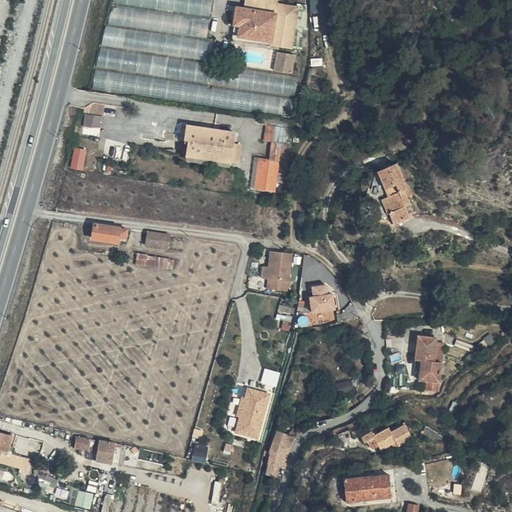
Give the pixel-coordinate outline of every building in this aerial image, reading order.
[(211,13),(213,0),(116,0),(116,1),(211,13)] [(274,0),(242,0),(241,10),(230,8),(228,22),(234,24),(233,36),(268,41),(269,45),(288,48),(294,6),(274,2),(274,0)] [(137,46),(139,29),(106,26),(104,43),(137,46)] [(291,72),(293,70),(294,65),(291,65),(292,54),(278,52),(276,71),(291,72)] [(88,101),(84,125),(102,128),(106,103),(88,101)] [(285,116),(259,112),(258,121),(265,123),(263,138),(268,138),(266,157),(258,156),(253,186),(273,189),(278,160),(283,161),(285,116)] [(228,161),(233,129),(186,121),(182,138),(187,139),(184,153),(228,161)] [(76,146),(72,167),(84,169),(88,148),(76,146)] [(366,173),(377,198),(384,212),(376,216),(382,227),(399,219),(394,209),(399,206),(393,193),(396,192),(383,166),(366,173)] [(384,212),(377,198),(369,202),(376,216),(384,212)] [(124,227),(90,222),(87,239),(115,243),(116,237),(123,238),(124,227)] [(167,248),(169,234),(146,232),(144,244),(167,248)] [(184,250),(185,240),(174,239),(173,248),(184,250)] [(267,246),(265,261),(262,273),(261,283),(281,286),(287,250),(267,246)] [(148,255),(138,253),(136,266),(146,267),(148,255)] [(148,255),(146,267),(163,269),(165,257),(148,255)] [(175,260),(165,258),(165,257),(163,269),(174,271),(175,260)] [(262,273),(265,261),(258,260),(256,271),(262,273)] [(337,309),(335,291),(329,291),(329,283),(312,284),(313,294),(310,295),(311,311),(337,309)] [(279,315),(292,318),(294,310),(281,307),(279,315)] [(429,338),(410,336),(409,355),(417,356),(417,359),(414,359),(413,380),(422,381),(422,392),(433,392),(434,355),(428,355),(429,338)] [(262,381),(278,385),(281,371),(266,367),(262,381)] [(346,387),(343,377),(331,382),(334,392),(346,387)] [(246,385),(235,433),(261,439),(273,391),(246,385)] [(388,418),(383,413),(371,422),(369,421),(358,431),(354,427),(345,436),(350,441),(357,435),(367,446),(377,437),(381,440),(394,429),(386,420),(388,418)] [(276,430),(272,454),(281,454),(285,432),(276,430)] [(272,454),(271,461),(284,463),(289,433),(285,432),(281,454),(272,454)] [(68,449),(86,451),(89,438),(69,436),(68,449)] [(118,445),(96,442),(93,461),(115,464),(118,445)] [(5,456),(0,454),(0,461),(16,466),(20,452),(7,449),(5,456)] [(30,455),(20,452),(16,466),(16,470),(19,474),(27,476),(30,455)] [(270,472),(281,473),(283,466),(284,463),(271,461),(270,472)] [(388,493),(385,472),(382,470),(342,477),(346,500),(388,493)] [(228,479),(213,476),(209,498),(224,500),(228,479)] [(71,503),(92,506),(94,492),(74,488),(71,503)] [(414,511),(416,500),(407,499),(405,510),(404,511),(414,511)]
